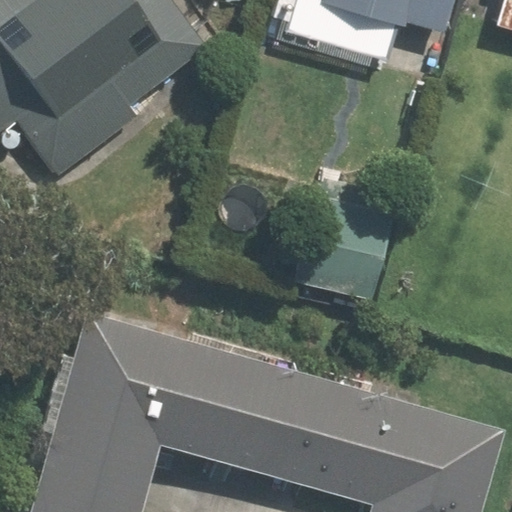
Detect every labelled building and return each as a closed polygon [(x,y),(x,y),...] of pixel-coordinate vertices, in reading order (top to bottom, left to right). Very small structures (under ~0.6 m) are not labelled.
[(0,0),(0,121),(5,118),(45,171),(128,110),(120,98),(196,41),(165,0),(0,0)] [(324,0),(392,20),(397,1),(438,13),(441,0),(324,0)] [(511,0),(490,0),(484,23),(511,30),(511,0)] [(395,185),(317,167),(291,281),(369,300),(395,185)] [(125,511),(136,475),(266,511),(473,511),(498,426),(73,304),(12,511),(125,511)]
